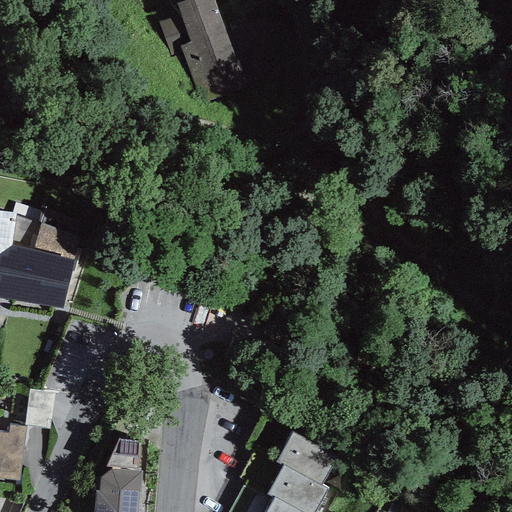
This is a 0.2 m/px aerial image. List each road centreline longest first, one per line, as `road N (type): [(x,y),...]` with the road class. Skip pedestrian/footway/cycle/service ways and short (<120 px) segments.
road 1 (residential): [(39,511),(108,365),(145,345),(167,350),(184,375),(173,511)]
road 2 (track): [(308,113),(293,137),(270,145),(178,121),(103,120)]
